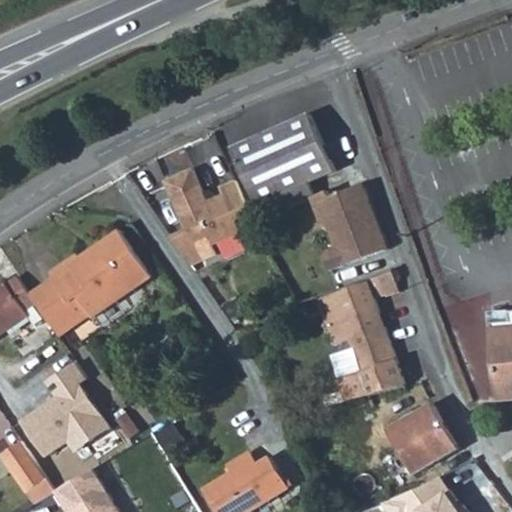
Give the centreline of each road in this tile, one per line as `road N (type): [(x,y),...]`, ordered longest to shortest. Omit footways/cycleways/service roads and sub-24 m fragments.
road 1 (residential): [(0,220),(139,138),(471,0)]
road 2 (unknown): [(102,158),(223,341),(270,443)]
road 3 (secondary): [(0,78),(165,0)]
